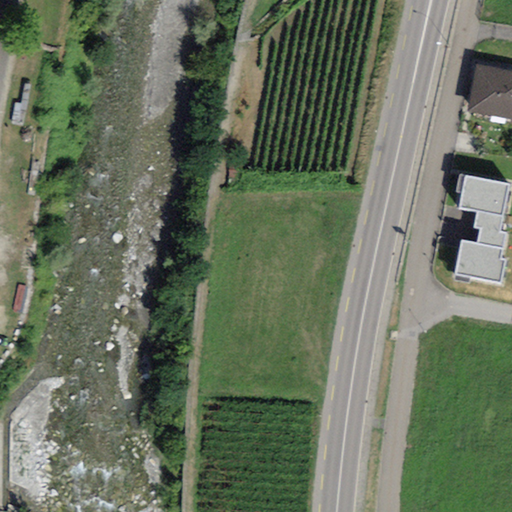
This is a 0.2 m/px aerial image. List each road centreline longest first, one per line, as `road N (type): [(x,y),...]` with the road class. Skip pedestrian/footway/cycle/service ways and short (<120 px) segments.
road 1 (secondary): [(432,0),(354,333),(335,511)]
road 2 (track): [(187,511),(213,190),(251,0)]
road 3 (residential): [(413,300),(476,0)]
road 4 (residential): [(392,511),(392,447),(413,300)]
